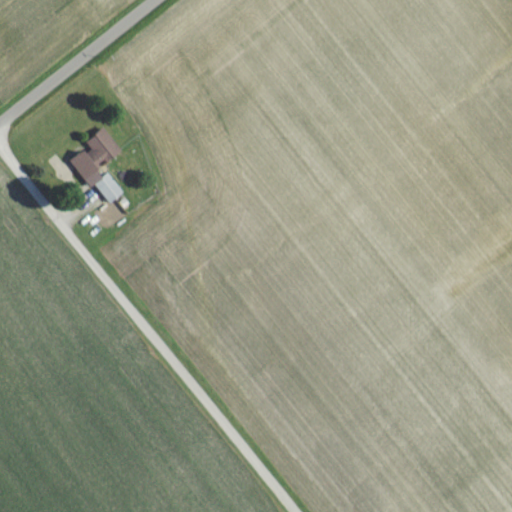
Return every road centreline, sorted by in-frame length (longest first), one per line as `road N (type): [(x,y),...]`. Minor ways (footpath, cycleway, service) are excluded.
road 1 (residential): [(295,511),(0,152)]
road 2 (residential): [(0,128),(160,0)]
